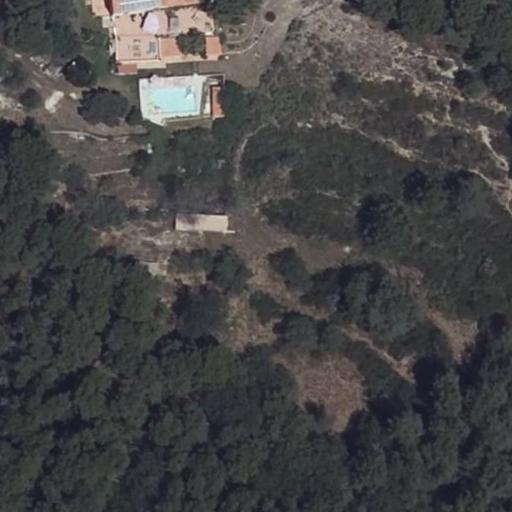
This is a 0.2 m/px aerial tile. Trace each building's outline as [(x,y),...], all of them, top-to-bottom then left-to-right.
[(187,19),(121,21),(119,39),(187,34),(187,19)] [(208,35),(226,35),(226,19),(207,19),(208,35)] [(228,62),(215,62),(215,92),(229,92),(228,62)] [(193,232),(225,233),(226,216),(193,216),(193,232)] [(325,322),(315,318),(312,324),(322,328),(325,322)]
